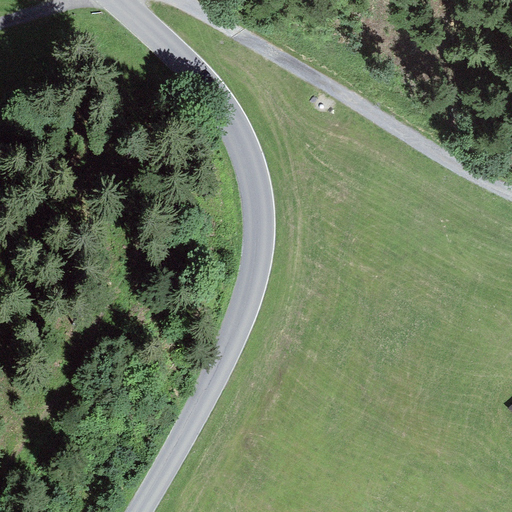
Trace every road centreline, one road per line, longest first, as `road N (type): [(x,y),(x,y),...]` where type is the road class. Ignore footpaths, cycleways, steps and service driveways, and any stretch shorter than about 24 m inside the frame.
road 1 (tertiary): [(116,0),(210,89),(240,138),(256,185),(260,238),(228,351),(138,511)]
road 2 (track): [(511,191),(180,0)]
